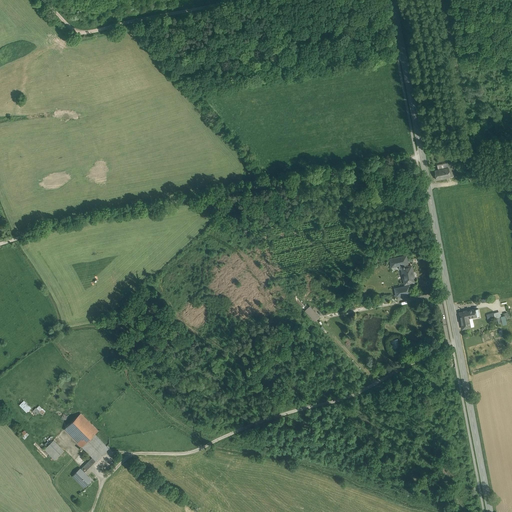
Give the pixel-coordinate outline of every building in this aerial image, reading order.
[(447,164),(437,166),(438,170),(434,170),(436,180),(450,177),(448,168),(447,164)] [(411,266),(407,267),(407,263),(406,256),(390,259),(391,262),(392,266),(401,264),(403,264),(403,268),(402,268),(405,284),(415,282),(411,266)] [(409,286),(395,288),(397,296),(410,293),(409,286)] [(299,309),(303,307),(297,295),(292,298),(299,309)] [(313,309),(305,310),(305,311),(312,318),(319,316),(313,309)] [(475,309),(464,311),(464,310),(463,310),(463,311),(459,312),(462,329),(474,327),(472,317),(476,316),(475,309)] [(500,311),(486,313),(487,319),(496,318),(497,323),(502,322),(502,325),(506,324),(505,315),(500,316),(500,311)] [(397,338),(390,340),(392,348),(399,347),(397,338)] [(31,408),(24,401),(19,405),(27,412),(31,408)] [(39,405),(32,411),(36,415),(42,408),(39,405)] [(95,434),(77,416),(64,429),(82,447),(95,434)] [(109,448),(95,434),(82,447),(92,457),(96,461),(109,448)] [(64,450),(54,440),(44,449),(55,460),(64,450)] [(92,457),(80,469),(84,473),(96,461),(92,457)] [(80,469),(73,476),(84,487),(91,480),(84,473),(80,469)]
